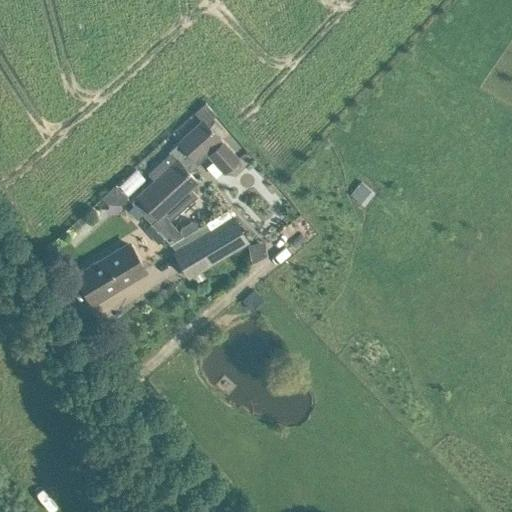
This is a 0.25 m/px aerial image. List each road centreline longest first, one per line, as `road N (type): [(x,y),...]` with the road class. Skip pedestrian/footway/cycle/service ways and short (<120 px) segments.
road 1 (unclassified): [(211,511),(65,329)]
road 2 (track): [(65,329),(0,217)]
